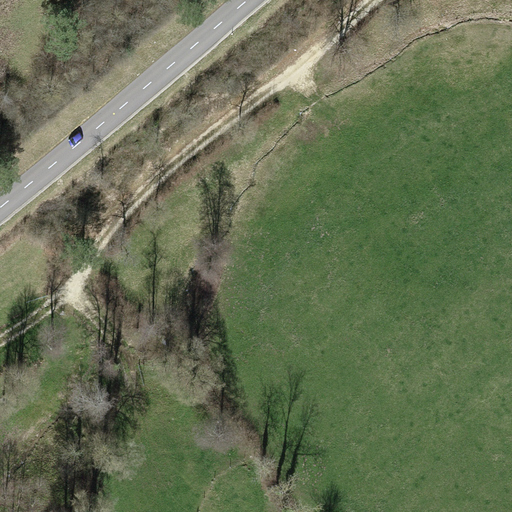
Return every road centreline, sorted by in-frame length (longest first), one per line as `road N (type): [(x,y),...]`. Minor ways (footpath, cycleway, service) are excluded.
road 1 (track): [(0,335),(73,282),(130,209),(244,105),(377,0)]
road 2 (tertiary): [(0,206),(247,0)]
